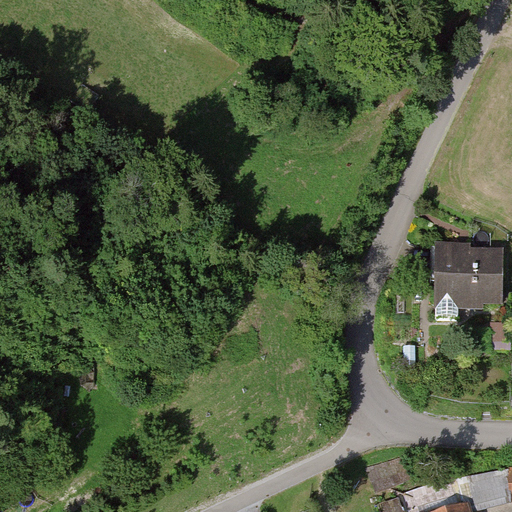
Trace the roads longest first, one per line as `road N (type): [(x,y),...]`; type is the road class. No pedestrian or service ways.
road 1 (residential): [(393,420),(361,373),(363,323),(382,250),(499,0)]
road 2 (track): [(273,133),(321,149),(363,137),(511,17)]
road 3 (residential): [(393,420),(211,511)]
road 4 (residential): [(511,437),(456,437),(393,420)]
